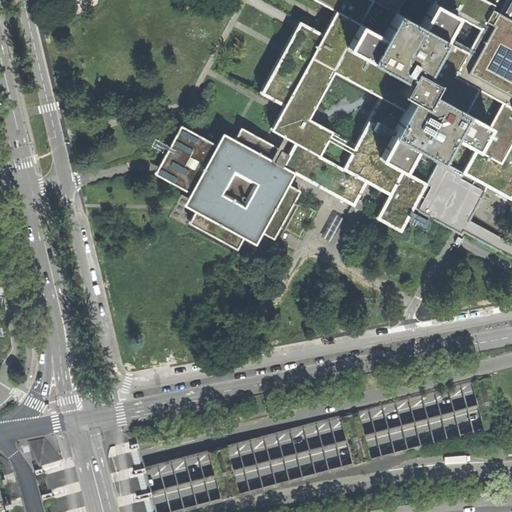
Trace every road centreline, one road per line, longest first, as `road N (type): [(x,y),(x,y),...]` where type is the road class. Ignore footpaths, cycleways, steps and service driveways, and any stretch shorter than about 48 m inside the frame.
road 1 (primary): [(503,366),(0,498)]
road 2 (trunk): [(511,383),(35,511)]
road 3 (secondary): [(511,335),(80,418)]
road 4 (trunk): [(119,511),(511,408)]
road 5 (secondary): [(224,511),(400,478),(511,468)]
road 6 (secondary): [(22,181),(53,337)]
